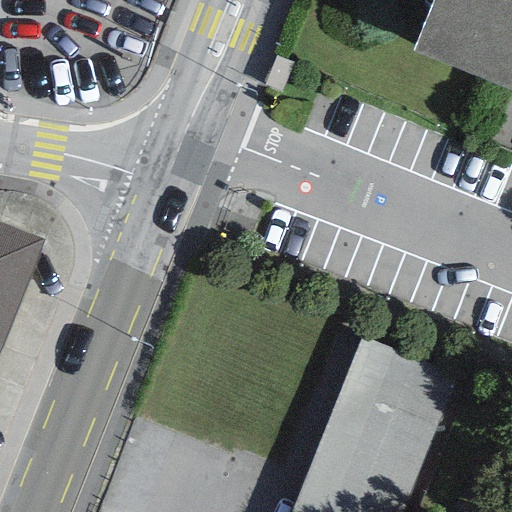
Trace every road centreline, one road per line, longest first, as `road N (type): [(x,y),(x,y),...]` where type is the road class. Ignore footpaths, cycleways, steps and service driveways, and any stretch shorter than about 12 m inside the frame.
road 1 (residential): [(32,511),(163,181)]
road 2 (residential): [(163,181),(236,0)]
road 3 (residential): [(163,181),(0,146)]
